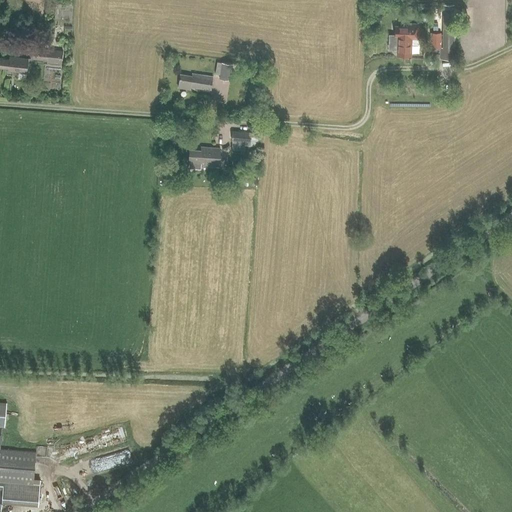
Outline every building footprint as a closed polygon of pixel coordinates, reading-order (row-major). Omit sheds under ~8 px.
[(440,59),(454,59),(455,19),(443,19),(442,48),(440,48),(440,59)] [(397,55),(410,55),(411,38),(419,38),(419,24),(408,24),(408,27),(395,26),(395,36),(397,36),(397,55)] [(441,48),(441,35),(430,35),(430,47),(441,48)] [(62,51),(32,47),(30,59),(46,61),(46,64),(61,65),(62,51)] [(8,71),(22,73),(26,73),(28,59),(9,57),(9,59),(0,57),(0,68),(8,70),(8,71)] [(219,79),(230,80),(232,64),(217,62),(215,74),(220,75),(219,79)] [(210,89),(212,76),(192,73),(192,76),(180,74),(178,87),(190,89),(190,86),(210,89)] [(250,132),(232,131),(231,140),(250,142),(250,132)] [(219,166),(220,148),(201,147),(201,150),(190,150),(189,159),(193,159),(193,165),(219,166)] [(0,449),(0,446),(1,428),(4,428),(7,403),(0,402),(0,480),(33,484),(35,452),(0,449)]
